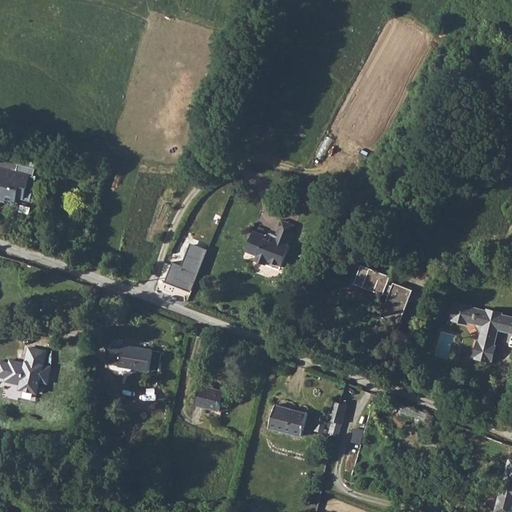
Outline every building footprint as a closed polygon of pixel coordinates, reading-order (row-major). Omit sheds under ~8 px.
[(0,193),(0,203),(2,205),(3,201),(15,205),(17,198),(24,201),(30,179),(33,180),(36,173),(39,161),(23,156),(21,165),(24,166),(23,169),(19,167),(17,175),(0,170),(0,184),(2,185),(0,193)] [(254,231),(246,252),(257,256),(255,261),(280,271),(290,247),(287,246),(294,227),(281,222),(275,235),(273,234),(266,236),(254,231)] [(167,287),(190,296),(203,265),(206,257),(191,251),(186,261),(191,262),(189,269),(176,264),(167,287)] [(361,265),(354,284),(383,295),(384,294),(388,296),(380,317),(399,325),(412,290),(393,283),(392,286),(387,284),(390,277),(361,265)] [(455,299),(451,314),(454,315),(453,317),(467,321),(468,319),(476,321),(482,331),(481,339),(478,338),(474,353),(476,354),(476,356),(490,359),(491,357),(493,358),(497,343),(495,343),(499,327),(511,330),(511,314),(502,312),(502,310),(489,306),(488,308),(472,304),(472,301),(459,298),(458,300),(455,299)] [(121,346),(112,345),(109,365),(119,366),(118,366),(149,372),(149,374),(158,376),(162,352),(121,345),(121,346)] [(47,352),(29,349),(26,366),(21,365),(21,364),(11,362),(10,364),(0,362),(0,377),(7,379),(6,382),(22,385),(21,388),(39,391),(41,383),(48,384),(52,367),(44,366),(47,352)] [(201,386),(196,405),(219,412),(225,392),(201,386)] [(335,402),(329,421),(333,422),(335,423),(332,436),(339,438),(348,406),(340,404),(335,402)] [(277,405),(270,428),(302,437),(308,414),(277,405)] [(362,443),(366,429),(358,427),(353,440),(362,443)] [(511,511),(511,460),(509,460),(495,511),(494,511),(511,511)]
